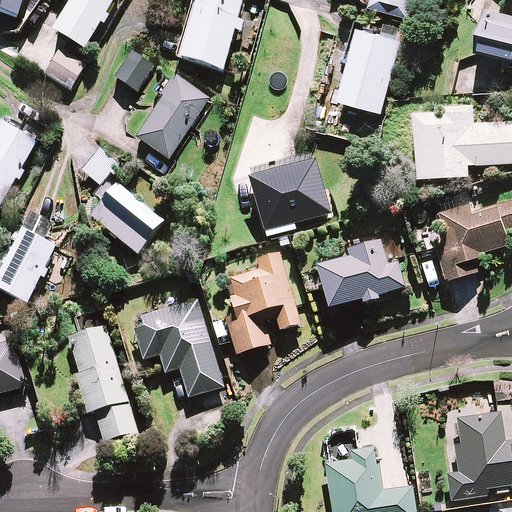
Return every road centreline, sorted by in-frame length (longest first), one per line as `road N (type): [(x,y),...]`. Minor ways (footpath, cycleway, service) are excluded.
road 1 (residential): [(254,496),(276,432),(325,387),(366,368),(511,333)]
road 2 (residential): [(28,499),(254,496)]
